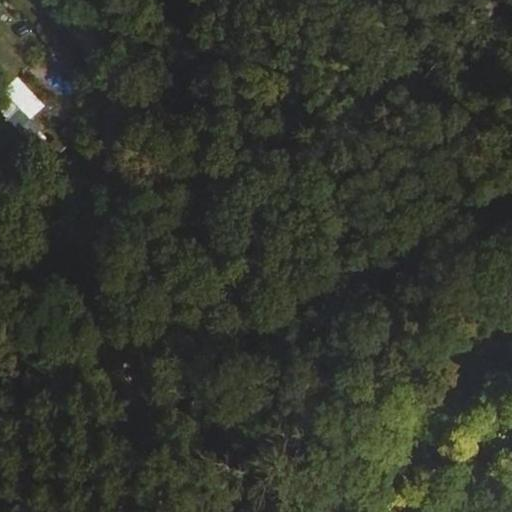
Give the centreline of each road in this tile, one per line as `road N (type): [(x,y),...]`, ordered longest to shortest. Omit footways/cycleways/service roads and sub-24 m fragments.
road 1 (unclassified): [(130,377),(116,336),(114,111),(98,58),(53,0)]
road 2 (track): [(114,163),(0,319)]
road 3 (track): [(177,511),(130,377)]
